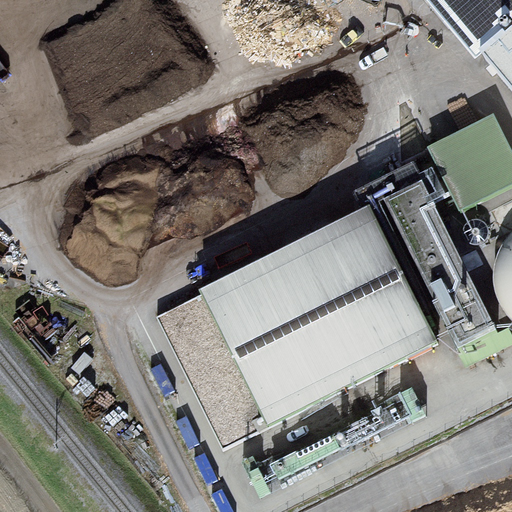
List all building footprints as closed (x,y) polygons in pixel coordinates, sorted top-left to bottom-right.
[(408,0),(433,30),(469,0),(408,0)] [(511,18),(468,54),(511,107),(511,18)] [(511,142),(503,118),(433,144),(459,211),(511,191),(511,142)] [(421,183),(371,208),(443,353),(446,360),(495,335),(421,183)] [(371,208),(151,316),(225,462),(443,353),(371,208)] [(491,313),(502,330),(511,337),(511,234),(508,237),(494,254),(487,273),(486,293),(491,313)]
